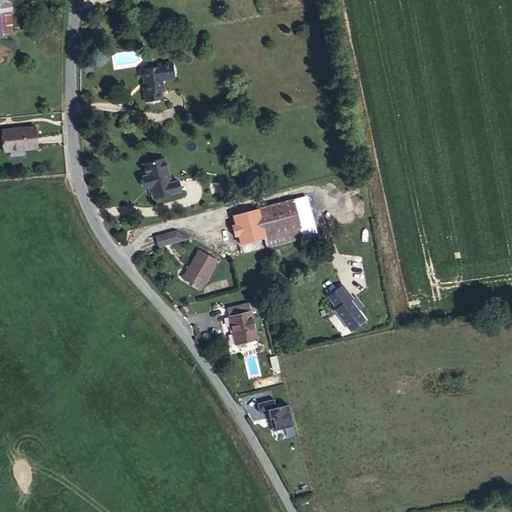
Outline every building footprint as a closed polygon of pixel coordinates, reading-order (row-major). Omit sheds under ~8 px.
[(160,62),(159,64),(160,75),(173,73),(171,62),(169,60),(160,62)] [(161,89),(162,89),(161,78),(160,75),(159,64),(150,65),(147,63),(141,64),(140,69),(141,76),(143,78),(145,93),(144,93),(145,101),(162,99),(161,89)] [(37,148),(35,127),(3,130),(5,151),(37,148)] [(179,180),(172,182),(165,157),(140,164),(146,190),(149,189),(152,202),(183,193),(179,180)] [(292,199),(259,208),(268,248),(301,239),(299,230),(300,230),(300,227),(293,203),(292,199)] [(307,199),(293,203),(300,227),(313,224),(307,199)] [(259,208),(233,215),(235,224),(232,225),(235,236),(238,236),(241,245),(244,254),(268,248),(259,208)] [(154,236),(157,248),(187,240),(184,229),(154,236)] [(190,272),(185,280),(200,288),(217,260),(199,250),(187,270),(190,272)] [(350,334),(367,321),(341,285),(325,296),(335,310),(334,311),(350,334)] [(229,317),(251,311),(254,310),(252,302),(227,308),(229,317)] [(257,339),(251,311),(229,317),(235,344),(257,339)] [(267,414),(271,432),(293,428),(288,404),(276,407),(274,400),(256,404),(259,416),(267,414)]
